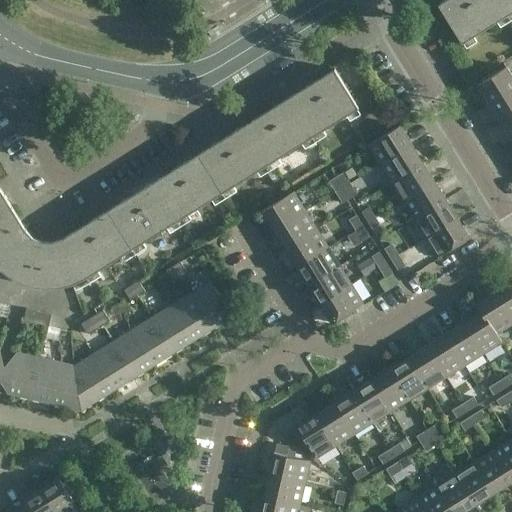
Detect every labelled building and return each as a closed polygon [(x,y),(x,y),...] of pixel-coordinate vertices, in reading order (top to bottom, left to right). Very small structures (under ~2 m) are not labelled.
[(508,14),(498,0),(444,0),(438,4),(462,43),(508,14)] [(511,11),(511,0),(498,0),(508,14),(511,11)] [(476,84),(488,103),(511,89),(511,76),(506,67),(476,84)] [(288,97),(293,104),(313,136),(358,107),(334,69),(288,97)] [(511,114),(511,89),(488,103),(500,122),(511,114)] [(313,136),(293,104),(288,97),(244,125),(268,164),(313,136)] [(511,139),(511,114),(500,122),(511,140),(511,139)] [(223,192),(268,164),(244,125),(199,153),(203,160),(223,192)] [(368,145),(380,164),(412,144),(400,125),(368,145)] [(423,163),(412,144),(380,164),(391,182),(423,163)] [(223,192),(203,160),(199,153),(154,181),(178,220),(223,192)] [(434,181),(423,163),(391,182),(403,201),(434,181)] [(343,172),(336,177),(343,187),(350,183),(343,172)] [(343,187),(336,177),(329,181),(335,192),(343,187)] [(178,220),(154,181),(108,209),(132,248),(178,220)] [(446,200),(434,181),(403,201),(414,219),(446,200)] [(357,194),(350,183),(343,187),(349,198),(357,194)] [(26,229),(4,195),(0,187),(0,263),(23,242),(18,235),(25,230),(26,231),(26,230),(26,229)] [(349,198),(343,187),(335,192),(342,203),(349,198)] [(274,230),(306,211),(294,191),(262,211),(274,230)] [(425,237),(457,218),(446,200),(414,219),(425,237)] [(369,207),(361,212),(368,222),(376,218),(369,207)] [(84,279),(132,248),(108,209),(63,237),(62,238),(63,239),(67,246),(60,250),(72,284),(74,283),(84,279)] [(285,248),(317,229),(306,211),(274,230),(285,248)] [(349,220),(356,230),(363,226),(356,215),(349,220)] [(382,228),(376,218),(368,222),(375,233),(382,228)] [(469,237),(457,218),(425,237),(438,257),(469,237)] [(370,236),(363,226),(356,230),(362,241),(370,236)] [(297,267),(328,247),(317,229),(285,248),(297,267)] [(24,283),(38,287),(42,287),(48,287),(52,287),(55,287),(60,287),(64,286),(68,285),(72,284),(60,250),(67,246),(63,239),(62,238),(52,241),(43,241),(34,237),(26,230),(26,231),(25,230),(18,235),(23,242),(0,263),(0,268),(1,269),(3,272),(5,273),(10,277),(15,279),(18,281),(24,283)] [(398,254),(392,244),(384,248),(391,259),(398,254)] [(340,266),(328,247),(297,267),(308,285),(340,266)] [(372,256),(378,267),(386,262),(379,252),(372,256)] [(405,265),(398,254),(391,259),(398,270),(405,265)] [(371,256),(357,264),(363,275),(377,267),(371,256)] [(187,273),(180,262),(173,266),(180,277),(187,273)] [(392,273),(386,262),(378,267),(385,278),(392,273)] [(173,266),(170,268),(166,271),(172,282),(180,277),(173,266)] [(320,303),(351,284),(340,266),(308,285),(320,303)] [(210,280),(190,293),(212,329),(232,316),(210,280)] [(511,280),(494,291),(511,319),(511,280)] [(138,281),(131,285),(138,296),(146,292),(138,281)] [(363,303),(351,284),(320,303),(332,323),(363,303)] [(131,285),(124,290),(131,301),(138,296),(131,285)] [(511,324),(511,319),(494,291),(475,303),(480,311),(481,311),(496,334),(497,334),(511,324)] [(193,341),(212,329),(190,293),(171,305),(193,341)] [(11,305),(2,303),(0,311),(0,315),(8,317),(11,305)] [(174,353),(193,341),(171,305),(151,317),(174,353)] [(32,323),(35,311),(27,309),(24,321),(32,323)] [(103,310),(97,313),(96,314),(102,325),(110,321),(103,310)] [(41,325),(44,313),(35,311),(32,323),(41,325)] [(481,311),(480,311),(463,322),(482,354),(502,342),(497,334),(496,334),(481,311)] [(52,315),(44,313),(41,325),(49,327),(52,315)] [(102,325),(96,314),(88,319),(95,330),(102,325)] [(154,365),(174,353),(151,317),(132,329),(154,365)] [(95,330),(88,319),(81,323),(88,334),(95,330)] [(482,354),(463,322),(445,334),(464,365),(482,354)] [(135,377),(154,365),(132,329),(113,341),(135,377)] [(464,365),(445,334),(426,345),(446,377),(464,365)] [(115,389),(135,377),(113,341),(93,353),(115,389)] [(446,377),(426,345),(408,357),(427,388),(446,377)] [(30,398),(39,357),(16,352),(7,393),(30,398)] [(96,401),(115,389),(93,353),(74,365),(96,401)] [(52,403),(62,363),(39,357),(30,398),(52,403)] [(427,388),(408,357),(389,368),(409,400),(427,388)] [(96,401),(74,365),(62,363),(52,403),(81,410),(96,401)] [(409,400),(389,368),(371,380),(390,411),(409,400)] [(511,377),(510,374),(499,380),(504,388),(511,382),(511,377)] [(390,411),(371,380),(353,391),(372,423),(390,411)] [(493,395),(504,388),(499,380),(488,387),(493,395)] [(372,423),(353,391),(334,403),(335,404),(354,434),(372,423)] [(501,407),(511,400),(507,393),(496,400),(501,407)] [(473,397),(463,403),(467,411),(478,404),(473,397)] [(354,434),(335,404),(334,403),(316,414),(335,446),(354,434)] [(457,417),(467,411),(463,403),(452,410),(457,417)] [(481,409),(470,416),(475,423),(486,417),(481,409)] [(335,446),(316,414),(296,426),(297,426),(290,431),(296,442),(303,437),(316,458),(335,446)] [(464,430),(475,423),(470,416),(460,423),(464,430)] [(438,423),(427,429),(432,437),(442,430),(438,423)] [(432,437),(427,429),(416,436),(421,443),(432,437)] [(447,437),(442,430),(432,437),(436,444),(447,437)] [(436,444),(432,437),(421,443),(426,451),(436,444)] [(511,482),(511,481),(511,441),(510,439),(492,450),(511,482)] [(399,443),(389,450),(393,457),(404,450),(399,443)] [(274,452),(269,474),(305,483),(310,460),(287,455),(289,447),(276,444),(274,452)] [(393,457),(389,450),(378,456),(383,464),(393,457)] [(493,493),(511,482),(492,450),(473,462),(493,493)] [(407,455),(397,462),(401,469),(412,463),(407,455)] [(391,476),(401,469),(397,462),(386,469),(391,476)] [(474,505),(493,493),(473,462),(455,473),(474,505)] [(352,472),(357,480),(368,473),(363,465),(352,472)] [(453,511),(462,511),(474,505),(455,473),(436,485),(453,511)] [(38,485),(54,511),(74,511),(76,511),(90,511),(86,504),(78,509),(56,474),(54,475),(57,479),(50,483),(48,479),(38,485)] [(300,504),(305,483),(269,474),(264,495),(300,504)] [(54,511),(38,485),(28,492),(30,496),(24,499),(22,495),(20,497),(24,503),(10,511),(54,511)] [(427,511),(453,511),(436,485),(418,496),(427,511)] [(343,505),(346,492),(337,490),(334,503),(343,505)] [(297,511),(300,504),(264,495),(259,511),(297,511)] [(427,511),(418,496),(400,508),(396,511),(427,511)]
